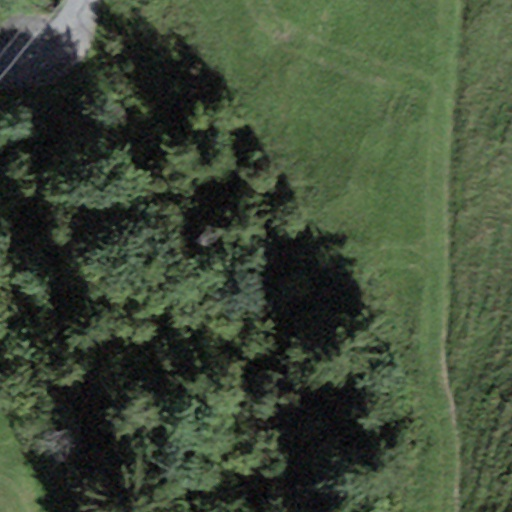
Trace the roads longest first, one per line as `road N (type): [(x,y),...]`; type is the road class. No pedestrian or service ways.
road 1 (track): [(462,511),(457,324),(466,0)]
road 2 (unclassified): [(0,82),(71,61),(102,20),(106,0)]
